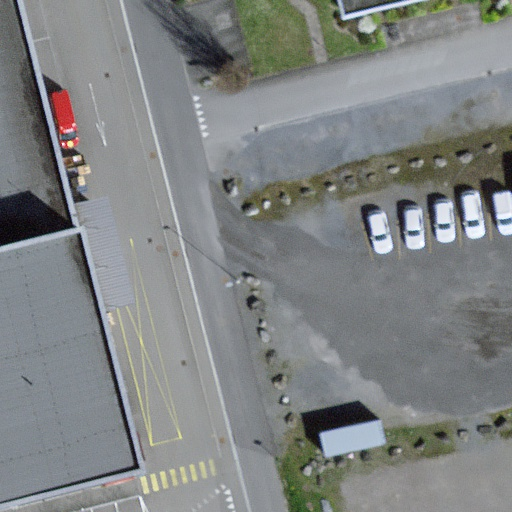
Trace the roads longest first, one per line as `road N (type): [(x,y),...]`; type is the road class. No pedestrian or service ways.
road 1 (unclassified): [(173,140),(264,511)]
road 2 (unclassified): [(511,52),(173,140)]
road 3 (unclassified): [(138,0),(173,140)]
